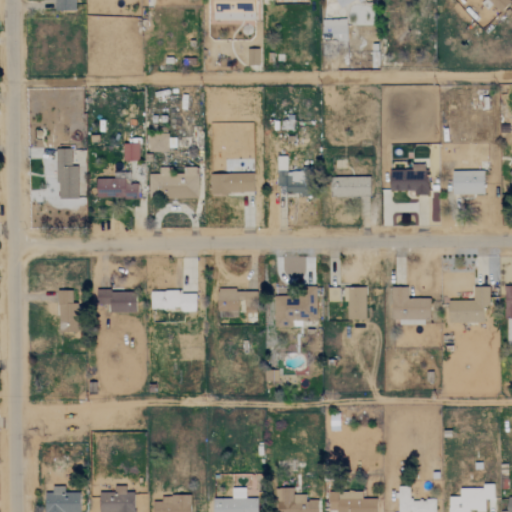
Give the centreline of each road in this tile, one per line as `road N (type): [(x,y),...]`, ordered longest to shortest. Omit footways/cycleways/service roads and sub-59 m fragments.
road 1 (residential): [(15,511),(10,0)]
road 2 (residential): [(511,241),(11,244)]
